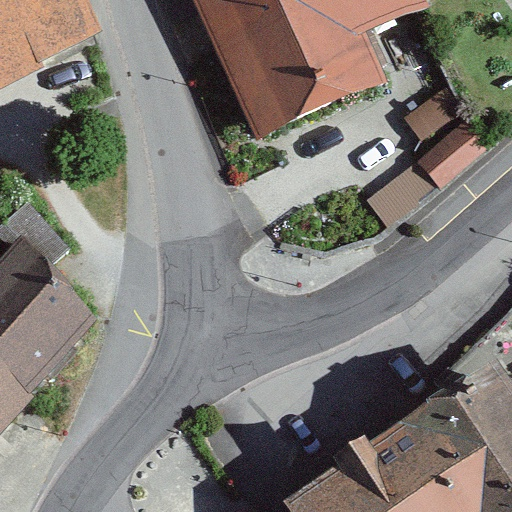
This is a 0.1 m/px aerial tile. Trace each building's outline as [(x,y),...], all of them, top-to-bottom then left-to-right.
[(0,0),(0,93),(106,44),(84,0),(0,0)] [(382,95),(358,47),(331,0),(193,0),(254,152),(382,95)] [(430,15),(421,0),(331,0),(358,47),(430,15)] [(391,225),(481,159),(454,123),(364,189),(391,225)] [(0,442),(3,444),(105,323),(18,249),(0,270),(0,442)] [(511,511),(511,398),(494,372),(388,441),(429,497),(439,511),(511,511)] [(408,511),(429,497),(388,441),(289,511),(408,511)] [(439,511),(429,497),(408,511),(439,511)]
